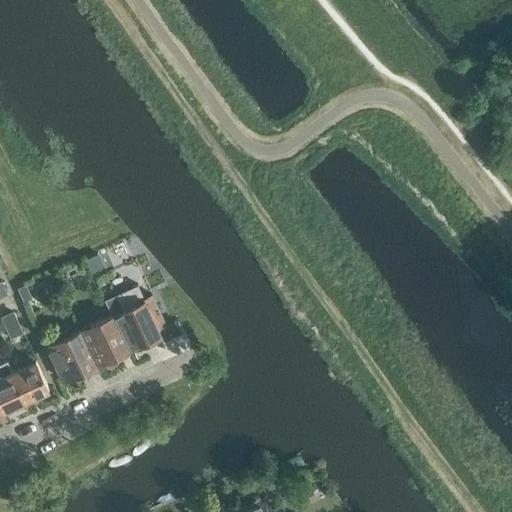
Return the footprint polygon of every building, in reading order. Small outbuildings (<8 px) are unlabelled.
[(138,283),(105,298),(112,312),(128,347),(148,338),(150,341),(162,336),(157,327),(166,323),(152,293),(145,297),(138,283)] [(26,284),(19,288),(24,299),(31,295),(26,284)] [(14,312),(2,318),(11,339),(23,333),(14,312)] [(111,313),(78,328),(94,363),(116,353),(117,356),(128,351),(130,351),(128,347),(112,312),(111,313)] [(78,328),(45,344),(61,378),(82,369),(84,372),(96,366),(94,363),(78,328)] [(35,359),(13,370),(26,398),(48,388),(35,359)] [(12,370),(0,375),(0,399),(4,408),(26,398),(13,370),(12,370)] [(273,470),(262,475),(269,489),(280,484),(273,470)] [(267,511),(261,497),(227,511),(267,511)] [(205,499),(197,502),(199,509),(208,506),(205,499)]
